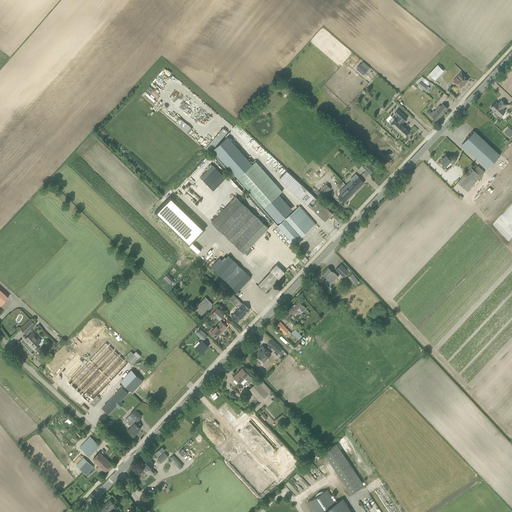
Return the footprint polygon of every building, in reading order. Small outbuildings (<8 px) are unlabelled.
[(360,64),(358,67),(365,73),(368,70),(360,64)] [(435,80),(444,71),(437,65),(428,74),(435,80)] [(468,79),(461,72),(453,81),(460,88),(468,79)] [(423,78),(418,85),(424,90),(425,90),(427,92),(430,88),(428,86),(430,83),(423,78)] [(130,106),(139,97),(135,92),(125,102),(130,106)] [(505,103),(502,100),(498,104),(496,102),(490,107),(494,111),(495,112),(494,114),(496,116),(498,114),(500,116),(505,111),(503,109),(503,108),(506,104),(505,103)] [(434,112),(433,111),(432,113),(429,110),(427,113),(437,121),(448,108),(444,105),(443,104),(441,106),(439,105),(434,112)] [(393,118),(388,123),(391,125),(393,127),(404,137),(410,131),(401,122),(403,120),(404,122),(407,118),(398,109),(395,113),(399,116),(395,120),(393,118)] [(232,128),(244,139),(249,134),(236,123),(232,128)] [(488,168),(500,155),(474,131),(462,144),(488,168)] [(227,137),(213,150),(238,178),(252,164),(227,137)] [(450,159),(446,155),(440,161),(446,166),(450,162),(452,164),(455,161),(452,158),(450,159)] [(252,164),(238,178),(265,207),(279,194),(283,191),(256,160),(252,164)] [(368,162),(363,167),(369,174),(374,169),(368,162)] [(457,182),(467,191),(485,172),(478,165),(476,167),(474,165),(473,166),(471,165),(468,168),(469,170),(457,182)] [(214,190),(226,177),(215,168),(203,180),(214,190)] [(287,170),(280,178),(315,210),(325,220),(332,213),(287,170)] [(351,180),(346,185),(354,193),(364,182),(359,177),(356,174),(350,179),(351,180)] [(321,198),(331,189),(326,183),(316,193),(321,198)] [(338,196),(340,199),(344,202),(354,193),(346,185),(339,192),(341,194),(338,196)] [(279,194),(265,207),(298,244),(313,231),(279,194)] [(171,195),(154,212),(197,254),(201,250),(192,242),(202,232),(203,226),(171,195)] [(268,228),(236,197),(211,222),(244,253),(268,228)] [(20,217),(30,225),(38,215),(29,207),(20,217)] [(14,224),(0,239),(0,260),(25,233),(14,224)] [(272,229),(262,238),(278,254),(287,246),(272,229)] [(29,237),(0,269),(0,281),(4,285),(39,246),(29,237)] [(19,298),(53,259),(43,250),(8,289),(19,298)] [(223,261),(220,258),(211,267),(237,292),(251,277),(228,255),(223,261)] [(258,285),(266,292),(265,291),(278,278),(278,279),(285,272),(276,264),(270,271),(271,272),(264,279),(264,280),(259,285),(258,284),(258,285)] [(341,264),(336,269),(343,277),(348,272),(341,264)] [(328,287),(330,290),(332,288),(329,285),(338,276),(334,272),(333,272),(331,271),(328,267),(322,273),(326,277),(327,278),(323,282),(328,287)] [(353,273),(348,277),(354,285),(359,281),(353,273)] [(168,274),(164,278),(169,284),(174,279),(168,274)] [(53,321),(84,287),(74,278),(39,317),(48,325),(46,327),(51,332),(53,330),(57,334),(64,326),(69,331),(98,300),(88,291),(57,325),(53,321)] [(9,297),(0,288),(0,305),(0,306),(9,297)] [(232,315),(234,318),(238,321),(249,309),(243,304),(239,301),(239,300),(233,295),(229,299),(237,307),(238,306),(239,307),(232,315)] [(213,304),(206,297),(194,309),(201,316),(208,309),(209,310),(213,306),(212,305),(213,304)] [(283,316),(286,320),(287,321),(296,311),(296,312),(299,309),(303,312),(306,308),(298,300),(283,316)] [(224,315),(220,312),(221,311),(217,308),(210,315),(214,318),(216,316),(220,320),(224,315)] [(35,324),(31,319),(21,328),(25,333),(26,333),(28,336),(25,339),(33,348),(41,341),(32,332),(33,331),(31,329),(35,324)] [(209,332),(212,335),(216,338),(227,327),(220,321),(209,332)] [(275,325),(279,329),(284,335),(285,334),(288,337),(291,334),(290,334),(291,333),(280,321),(275,325)] [(207,336),(200,329),(196,333),(203,340),(207,336)] [(303,336),(295,329),(292,332),(299,339),(303,336)] [(272,339),(268,343),(275,350),(278,353),(282,349),(279,346),(272,339)] [(195,348),(197,350),(201,354),(208,346),(202,340),(195,348)] [(105,342),(68,382),(94,407),(101,399),(97,395),(128,363),(105,342)] [(257,357),(260,360),(261,359),(264,357),(266,359),(271,354),(269,351),(262,345),(259,348),(260,349),(256,354),(258,356),(257,357)] [(132,365),(138,358),(130,351),(124,357),(132,365)] [(234,377),(238,380),(243,385),(247,381),(249,383),(253,379),(251,376),(250,377),(248,374),(242,368),(234,377)] [(132,393),(143,380),(131,369),(120,381),(132,393)] [(258,382),(249,390),(259,402),(271,391),(263,382),(260,384),(258,382)] [(121,388),(104,406),(100,409),(106,415),(127,393),(121,388)] [(132,417),(128,422),(132,426),(129,429),(134,435),(141,428),(135,423),(136,422),(138,420),(141,416),(134,410),(131,413),(129,415),(130,415),(132,417)] [(292,465),(250,418),(238,429),(279,477),(292,465)] [(80,447),(89,456),(99,445),(90,436),(80,447)] [(324,452),(352,493),(364,485),(336,443),(324,452)] [(162,447),(155,453),(158,456),(165,450),(162,447)] [(182,448),(178,451),(182,456),(186,453),(182,448)] [(244,448),(230,461),(261,495),(275,482),(244,448)] [(112,464),(100,452),(93,459),(105,471),(112,464)] [(157,459),(161,463),(168,456),(165,453),(157,459)] [(173,455),(170,458),(176,465),(179,469),(183,466),(179,462),(173,455)] [(93,467),(83,457),(76,465),(86,475),(93,467)] [(154,464),(148,458),(143,464),(145,466),(143,467),(143,469),(145,471),(147,471),(148,469),(155,476),(157,473),(151,467),(154,464)] [(310,485),(315,481),(311,477),(306,481),(310,485)] [(350,511),(342,499),(336,503),(330,494),(330,495),(329,493),(328,492),(326,492),(324,491),(323,491),(321,491),(319,492),(318,493),(316,494),(315,496),(315,497),(308,502),(314,511),(350,511)] [(108,511),(116,511),(117,511),(116,511),(115,511),(114,511),(113,511),(111,509),(116,505),(110,499),(104,505),(110,511),(108,511)]
